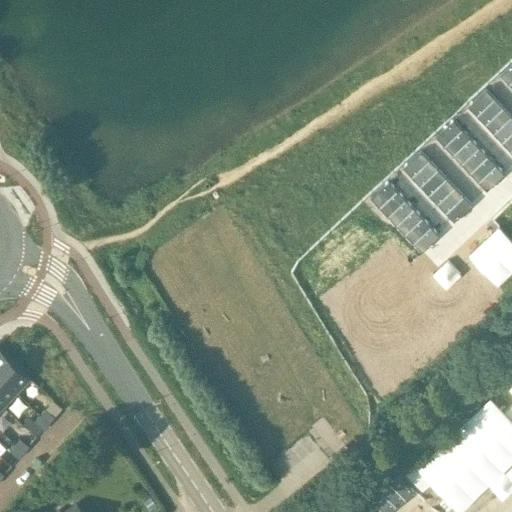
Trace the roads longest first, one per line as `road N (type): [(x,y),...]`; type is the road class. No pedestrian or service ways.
road 1 (tertiary): [(209,511),(92,335)]
road 2 (tertiary): [(92,335),(66,278),(13,247)]
